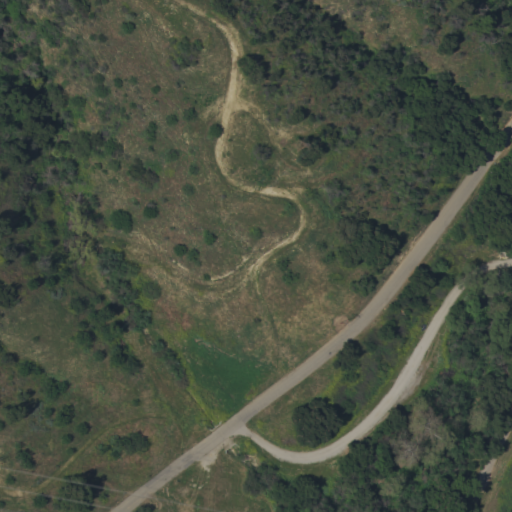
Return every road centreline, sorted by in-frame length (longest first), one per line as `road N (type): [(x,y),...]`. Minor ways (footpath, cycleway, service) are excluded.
road 1 (track): [(198,449),(172,400),(87,295),(85,252),(116,239),(182,281),(219,287),(295,233),(304,212),(223,180),(215,151),(231,36),(179,0)]
road 2 (residential): [(119,511),(382,308),(511,136)]
